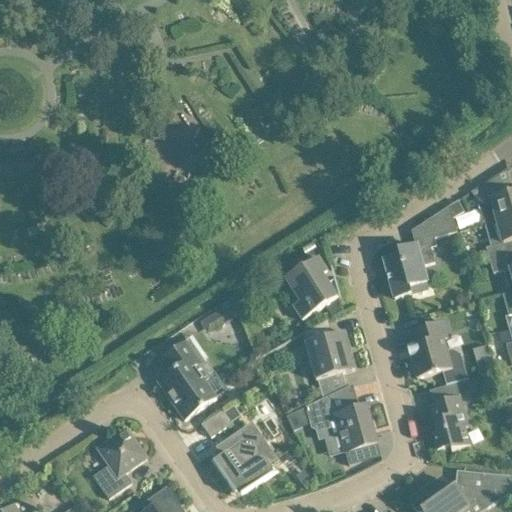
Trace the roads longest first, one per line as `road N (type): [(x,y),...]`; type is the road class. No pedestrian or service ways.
road 1 (residential): [(291,511),(363,485),(402,460),(405,446),(357,273),(361,248),(511,149)]
road 2 (residential): [(0,479),(128,401),(152,416),(219,511)]
